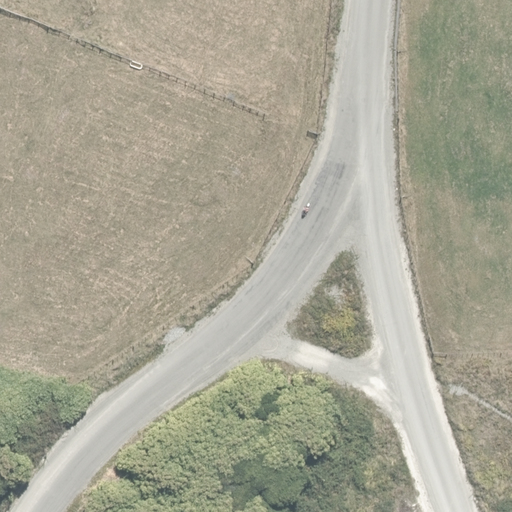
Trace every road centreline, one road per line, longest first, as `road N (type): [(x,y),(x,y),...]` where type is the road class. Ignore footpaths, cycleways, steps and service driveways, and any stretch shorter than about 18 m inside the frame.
road 1 (residential): [(360,168),(260,312),(112,425),(52,482),(34,511)]
road 2 (residential): [(360,168),(386,293),(449,511)]
road 3 (residential): [(369,0),(360,168)]
